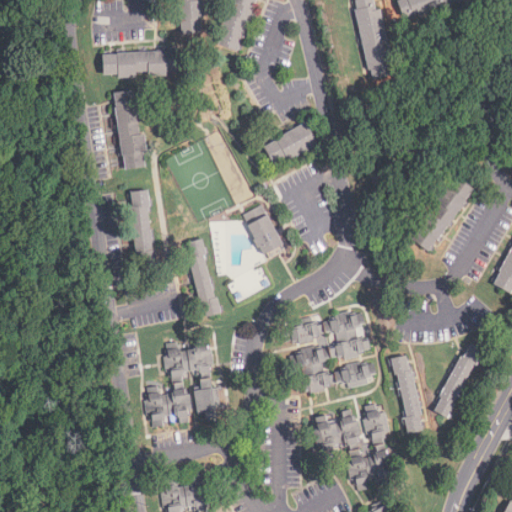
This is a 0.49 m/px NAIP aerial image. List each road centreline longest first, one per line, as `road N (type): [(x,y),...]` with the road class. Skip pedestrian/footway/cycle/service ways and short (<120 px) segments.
road 1 (residential): [(296,0),(347,213),(342,251),(329,271),(270,312),(253,349),(252,394),(232,430),(188,452),(132,459)]
road 2 (residential): [(140,511),(76,83),(74,0)]
road 3 (residential): [(509,185),(460,272),(444,282),(415,287),(333,264)]
road 4 (residential): [(214,444),(230,456),(258,511),(336,492)]
road 5 (residential): [(511,187),(488,132),(491,80),(511,42)]
road 6 (residential): [(455,511),(511,399)]
